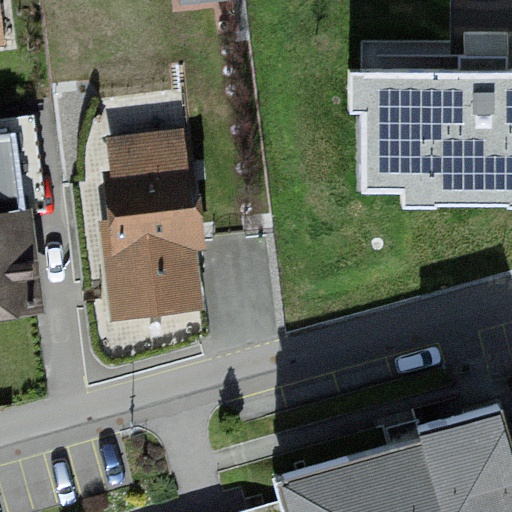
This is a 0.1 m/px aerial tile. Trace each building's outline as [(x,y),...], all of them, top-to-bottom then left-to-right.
[(362,31),(362,53),(486,52),(486,29),(362,31)] [(511,72),(352,71),(352,109),(363,109),(363,185),(402,186),(402,206),(511,206),(511,72)] [(0,131),(0,214),(25,211),(15,130),(0,131)] [(186,137),(106,140),(99,221),(117,322),(203,313),(207,255),(186,137)] [(25,211),(0,214),(0,311),(37,307),(25,211)] [(511,511),(511,408),(282,470),(292,511),(511,511)]
